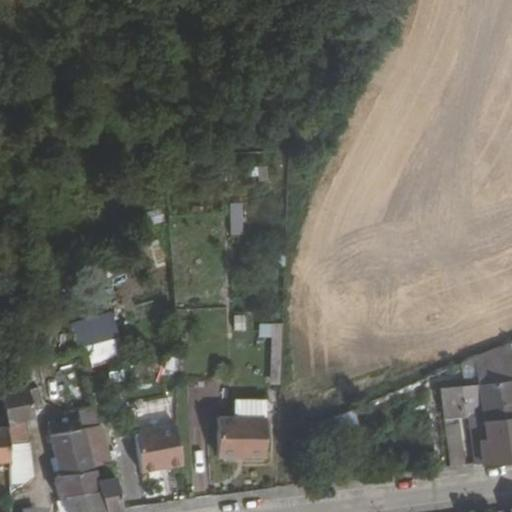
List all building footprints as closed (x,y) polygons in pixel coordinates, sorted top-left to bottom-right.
[(230,237),(242,236),(241,203),(228,203),(230,237)] [(112,318),(72,319),(73,345),(93,345),(94,352),(113,351),(112,318)] [(259,323),(258,337),(270,338),(268,384),(279,385),(281,324),(259,323)] [(22,359),(0,363),(0,377),(25,373),(22,359)] [(480,443),(491,441),(487,411),(511,407),(511,366),(479,371),(481,388),(439,393),(442,424),(455,422),(467,421),(470,447),(481,446),(480,443)] [(65,375),(70,399),(91,395),(85,371),(65,375)] [(3,440),(16,438),(21,437),(19,416),(27,414),(26,407),(34,406),(29,381),(1,386),(1,418),(3,440)] [(237,423),(220,423),(219,461),(267,461),(268,405),(238,405),(237,423)] [(484,468),(511,463),(511,407),(487,411),(491,441),(480,443),(481,446),(484,468)] [(82,419),(81,412),(66,415),(68,422),(82,419)] [(323,441),(359,432),(354,414),(318,424),(323,441)] [(93,460),(82,419),(68,422),(66,415),(49,419),(61,468),(93,460)] [(447,473),(462,471),(455,422),(442,424),(447,473)] [(139,434),(146,472),(185,464),(180,426),(139,434)] [(5,453),(17,451),(16,438),(3,440),(5,453)] [(21,467),(19,454),(5,456),(6,469),(21,467)] [(67,493),(99,486),(93,460),(61,468),(55,470),(61,494),(67,493)] [(128,509),(120,481),(99,486),(106,511),(128,509)] [(71,511),(95,511),(106,511),(99,486),(67,493),(71,511)]
